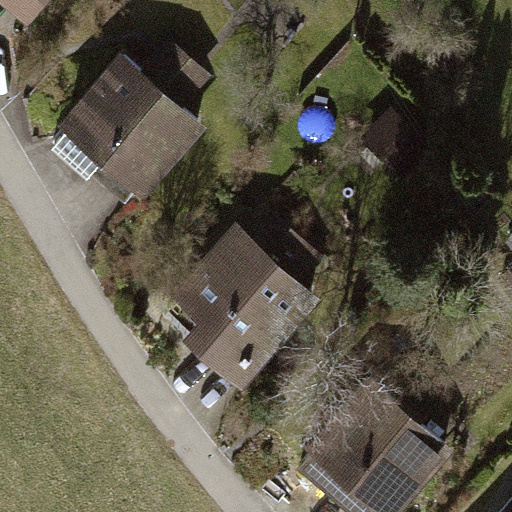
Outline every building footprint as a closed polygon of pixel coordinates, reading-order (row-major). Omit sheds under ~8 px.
[(0,0),(0,12),(14,26),(38,0),(0,0)] [(108,48),(44,118),(54,127),(39,143),(76,178),(91,162),(134,202),(204,127),(183,108),(211,78),(165,35),(132,70),(108,48)] [(393,103),(359,137),(402,181),(436,147),(393,103)] [(223,224),(157,297),(179,317),(162,334),(207,375),(223,357),(244,376),(313,301),(295,285),(320,258),(263,206),(236,236),(223,224)] [(511,304),(511,280),(508,276),(491,293),(507,309),(511,304)] [(351,377),(284,452),(351,511),(384,511),(437,453),(351,377)] [(511,511),(511,500),(510,499),(498,511),(511,511)]
